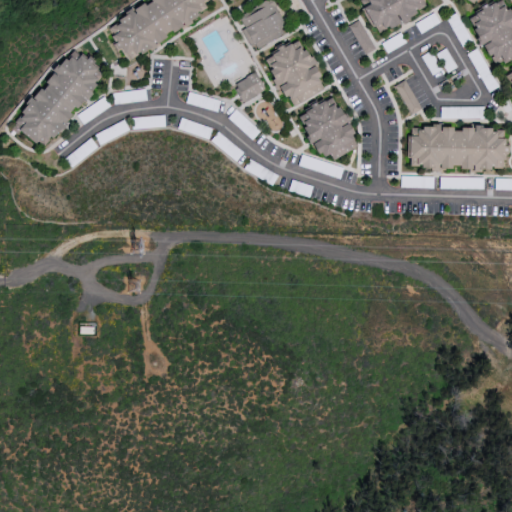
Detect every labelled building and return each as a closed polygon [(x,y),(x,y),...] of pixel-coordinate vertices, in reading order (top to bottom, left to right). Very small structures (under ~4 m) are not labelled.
[(128,61),(136,54),(148,51),(173,30),(183,27),(203,10),(205,9),(202,0),(147,0),(142,5),(138,6),(135,8),(130,9),(111,26),(106,27),(110,32),(113,43),(128,61)] [(286,34),(270,0),(268,0),(237,15),(243,28),(242,29),(252,50),(286,34)] [(421,0),(361,0),(361,5),(374,34),(414,16),(414,10),(421,7),(421,0)] [(495,66),(511,55),(511,17),(501,0),(495,0),(467,17),(474,28),(471,29),(495,66)] [(324,90),(299,39),(263,57),(288,107),(324,90)] [(44,146),(46,142),(63,128),(70,113),(90,96),(100,73),(89,60),(79,56),(73,60),(63,56),(59,64),(50,71),(45,85),(28,98),(25,105),(22,108),(18,116),(15,119),(11,129),(27,136),(30,140),(44,146)] [(264,91),(255,72),(232,84),(241,102),(264,91)] [(356,149),(341,105),(334,108),(330,97),(307,105),(309,111),(299,114),(313,158),(329,153),(330,157),(356,149)] [(408,167),(459,169),(459,170),(504,171),(504,131),(489,131),(489,128),(407,127),(406,158),(409,158),(408,167)]
